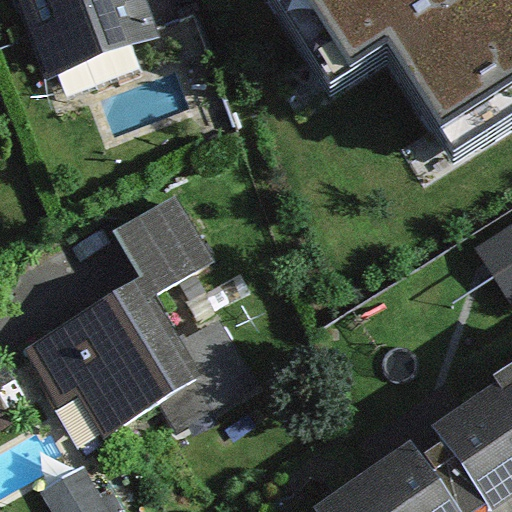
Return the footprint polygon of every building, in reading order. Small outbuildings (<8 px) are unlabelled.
[(152,0),(20,0),(49,83),(168,43),(152,0)] [(497,0),(322,0),(315,5),(374,94),(428,58),(486,144),(511,126),(511,0),(502,6),(497,0)] [(179,210),(97,260),(128,310),(41,362),(97,454),(155,419),(180,460),(264,408),(219,335),(182,358),(155,313),(218,274),(179,210)] [(511,232),(480,254),(511,301),(511,232)] [(499,511),(511,503),(511,389),(336,511),(499,511)] [(49,493),(58,511),(118,511),(99,469),(49,493)]
